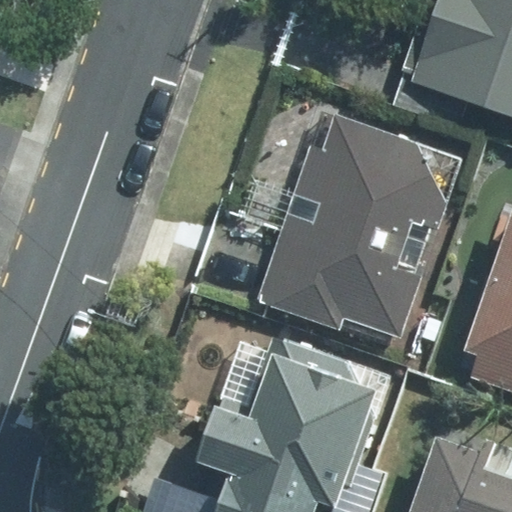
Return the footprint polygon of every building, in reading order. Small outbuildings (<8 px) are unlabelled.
[(511,0),(434,0),(404,91),(511,126),(511,0)] [(468,158),(322,112),(259,306),(405,353),(468,158)] [(511,212),(459,379),(511,395),(511,212)] [(368,511),(414,380),(267,329),(240,408),(201,395),(174,472),(206,483),(196,511),(368,511)] [(511,511),(511,449),(444,428),(417,511),(511,511)]
